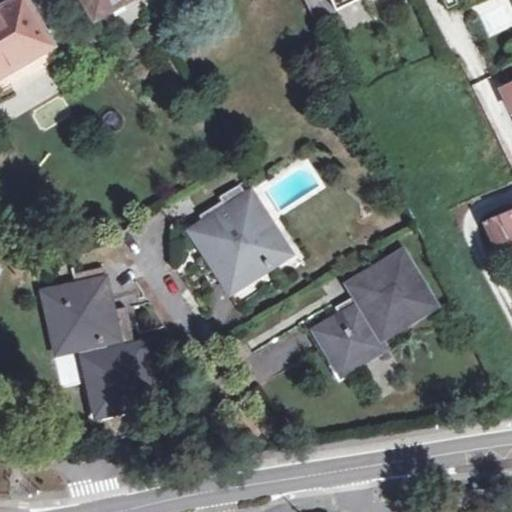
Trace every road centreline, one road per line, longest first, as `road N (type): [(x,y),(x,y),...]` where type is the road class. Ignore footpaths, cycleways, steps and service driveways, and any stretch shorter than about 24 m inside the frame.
road 1 (residential): [(140,240),(273,486)]
road 2 (tertiary): [(319,477),(511,446)]
road 3 (residential): [(0,444),(55,456),(126,511)]
road 4 (tertiary): [(148,511),(273,486)]
